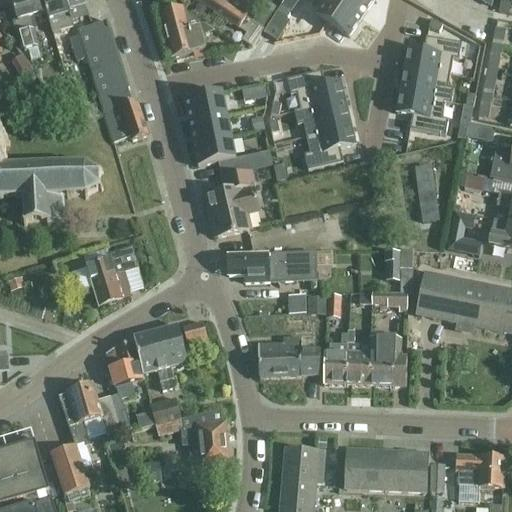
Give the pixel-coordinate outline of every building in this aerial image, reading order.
[(46,15),(42,0),(18,0),(11,2),(17,23),(12,24),(18,46),(22,45),(25,54),(37,50),(33,33),(37,32),(34,19),(46,15)] [(81,0),(42,0),(46,15),(52,36),(73,31),(90,26),(84,10),(81,0)] [(188,0),(193,0),(199,4),(216,16),(239,32),(247,20),(218,0),(174,0),(184,7),(188,0)] [(330,0),(316,0),(315,2),(324,8),(316,18),(349,41),(362,22),(330,0)] [(330,0),(362,22),(375,2),(371,0),(330,0)] [(477,0),(477,1),(492,9),(493,0),(477,0)] [(281,9),(276,16),(286,23),(291,16),(281,9)] [(173,61),(205,53),(200,34),(204,29),(186,16),(183,17),(182,12),(161,17),(173,61)] [(259,20),(255,26),(263,32),(267,25),(259,20)] [(78,34),(79,39),(86,62),(112,146),(130,140),(120,110),(132,107),(106,25),(78,34)] [(506,32),(495,30),(493,42),(504,44),(506,32)] [(86,62),(79,39),(70,41),(77,64),(86,62)] [(408,52),(404,71),(450,79),(453,62),(458,63),(461,47),(426,41),(424,53),(423,55),(408,52)] [(492,46),(491,55),(501,57),(503,49),(492,46)] [(475,49),(473,61),(481,63),(483,51),(475,49)] [(15,64),(26,81),(34,75),(23,58),(15,64)] [(487,75),(497,77),(501,61),(490,59),(487,75)] [(404,71),(400,98),(445,106),(451,106),(453,92),(447,91),(450,79),(404,71)] [(322,75),(287,83),(290,99),(296,98),(300,114),(345,103),(341,85),(325,88),(322,75)] [(494,93),(497,77),(487,75),(484,91),(494,93)] [(511,91),(511,78),(506,77),(503,89),(511,91)] [(264,90),(253,92),(256,103),(267,101),(264,90)] [(184,103),(189,126),(227,118),(222,96),(184,103)] [(483,96),(481,104),(492,106),(494,98),(483,96)] [(466,97),(464,109),(472,110),(474,98),(466,97)] [(400,98),(396,116),(412,119),(410,133),(445,139),(448,123),(442,122),(445,106),(400,98)] [(300,114),(294,115),(297,129),(303,128),(306,140),(351,130),(345,103),(300,114)] [(137,105),(132,107),(120,110),(130,140),(131,144),(148,138),(138,109),(137,105)] [(271,106),(270,118),(277,119),(279,107),(271,106)] [(491,110),(480,108),(478,118),(489,120),(491,110)] [(227,118),(189,126),(193,148),(231,140),(227,118)] [(262,121),(252,123),(255,135),(265,133),(263,124),(262,121)] [(277,121),(269,123),(271,135),(279,133),(277,121)] [(461,128),(459,140),(466,141),(469,130),(461,128)] [(310,157),(304,158),(308,174),(343,166),(340,152),(355,149),(351,130),(306,140),(310,157)] [(470,130),(467,142),(483,145),(485,133),(470,130)] [(0,205),(3,206),(3,201),(20,201),(20,205),(23,205),(23,221),(19,221),(20,225),(23,225),(23,229),(27,229),(27,225),(46,225),(46,228),(49,228),(49,224),(65,224),(64,221),(63,221),(62,199),(66,199),(66,201),(69,201),(69,199),(84,198),(84,202),(87,202),(87,199),(98,192),(101,194),(103,191),(99,188),(99,178),(103,176),(102,173),(98,175),(87,168),(88,165),(85,164),(84,168),(8,171),(8,163),(5,164),(4,148),(9,148),(9,144),(4,144),(4,138),(0,138),(0,205)] [(231,140),(193,148),(198,170),(220,166),(222,181),(272,170),(270,155),(236,163),(231,140)] [(511,159),(496,157),(491,181),(511,185),(511,159)] [(423,226),(439,223),(431,170),(415,172),(423,226)] [(281,173),(273,175),(275,186),(283,184),(281,173)] [(208,200),(217,241),(249,234),(246,218),(258,215),(249,175),(220,182),(224,196),(206,200),(206,201),(208,200)] [(509,226),(494,223),(511,226),(511,199),(499,197),(496,210),(511,213),(509,226)] [(491,237),(488,249),(511,253),(511,226),(494,223),(491,237)] [(451,230),(447,254),(460,256),(460,255),(462,243),(464,232),(451,230)] [(344,238),(324,242),(326,251),(346,247),(344,238)] [(410,241),(409,251),(427,253),(428,244),(410,241)] [(114,278),(137,271),(131,250),(107,258),(108,262),(86,269),(98,309),(121,302),(114,278)] [(412,273),(413,254),(401,254),(400,272),(412,273)] [(278,286),(316,284),(314,255),(267,257),(228,258),(229,280),(245,279),(245,287),(278,286)] [(399,256),(388,256),(388,282),(399,282),(399,256)] [(511,337),(511,294),(425,277),(417,318),(511,337)] [(11,296),(24,292),(22,283),(9,287),(11,296)] [(340,322),(342,299),(328,298),(326,321),(340,322)] [(372,298),(360,298),(360,309),(372,309),(372,298)] [(408,298),(372,298),(372,309),(388,309),(388,311),(399,311),(399,316),(407,316),(408,298)] [(306,299),(289,300),(289,319),(305,319),(307,319),(306,299)] [(309,319),(326,319),(326,302),(309,302),(309,319)] [(186,349),(206,343),(202,326),(181,331),(186,349)] [(134,346),(139,365),(142,379),(156,375),(161,394),(174,391),(169,372),(187,367),(177,329),(133,340),(134,346)] [(347,390),(369,390),(371,358),(358,357),(358,348),(354,348),(354,334),(348,334),(348,338),(347,390)] [(324,389),(347,390),(348,338),(342,337),(341,349),(331,348),(330,356),(325,356),(324,389)] [(371,339),(371,358),(369,390),(392,391),(393,390),(406,390),(407,363),(402,363),(402,360),(400,360),(401,345),(396,345),(396,340),(371,339)] [(259,383),(319,381),(318,355),(300,354),(300,341),(282,342),(282,347),(257,349),(259,383)] [(106,357),(110,373),(139,365),(134,346),(118,350),(106,357)] [(0,360),(0,374),(10,374),(9,360),(0,360)] [(110,373),(115,391),(116,391),(118,398),(110,401),(120,436),(131,432),(122,403),(135,399),(131,386),(143,383),(142,379),(139,365),(110,373)] [(59,399),(58,400),(74,448),(75,448),(75,449),(84,446),(85,450),(90,448),(88,442),(106,437),(106,440),(120,436),(110,401),(97,405),(92,388),(89,388),(85,386),(80,388),(78,392),(67,395),(68,397),(59,400),(59,399)] [(155,428),(162,426),(180,422),(175,403),(150,409),(155,428)] [(165,438),(182,434),(183,448),(199,447),(199,453),(189,454),(191,470),(201,469),(228,466),(224,425),(223,425),(223,424),(215,426),(211,414),(180,422),(162,426),(165,438)] [(0,511),(54,511),(35,446),(35,447),(32,437),(0,446),(0,511)] [(123,456),(118,439),(107,443),(112,460),(123,456)] [(89,490),(75,449),(75,448),(74,448),(51,456),(65,499),(89,490)] [(282,510),(282,511),(288,511),(311,511),(314,487),(314,486),(322,487),(325,456),(316,455),(316,454),(315,454),(315,455),(289,453),(289,452),(287,452),(285,484),(285,487),(283,510),(282,510)] [(425,497),(427,458),(347,455),(345,493),(425,497)] [(478,506),(479,491),(502,492),(504,462),(480,461),(480,462),(458,461),(457,474),(458,474),(458,489),(459,489),(458,505),(478,506)] [(443,496),(444,470),(432,469),(431,495),(443,496)]
